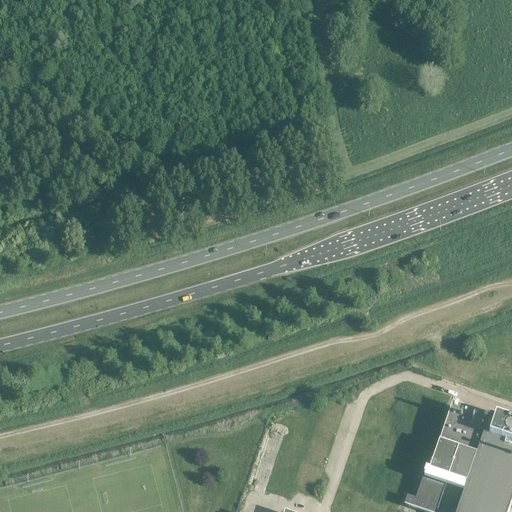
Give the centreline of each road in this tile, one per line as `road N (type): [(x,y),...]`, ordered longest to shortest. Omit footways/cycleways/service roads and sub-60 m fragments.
road 1 (trunk): [(511,148),(268,236),(0,311)]
road 2 (trunk): [(0,344),(248,275),(511,184)]
